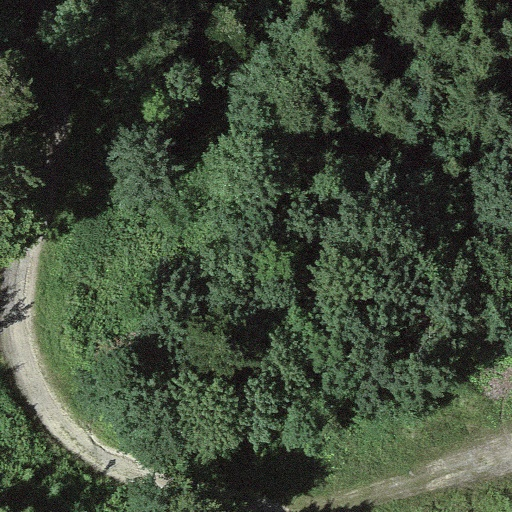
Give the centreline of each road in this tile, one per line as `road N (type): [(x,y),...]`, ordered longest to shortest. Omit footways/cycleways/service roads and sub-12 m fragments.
road 1 (track): [(210,511),(133,489),(60,434),(28,378),(16,303),(59,144),(61,92),(27,0)]
road 2 (track): [(511,439),(347,511)]
